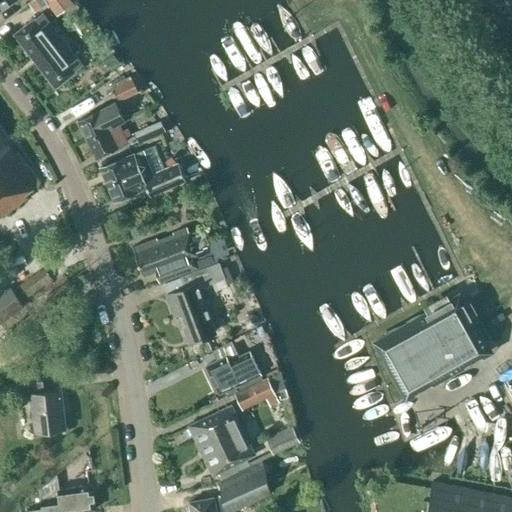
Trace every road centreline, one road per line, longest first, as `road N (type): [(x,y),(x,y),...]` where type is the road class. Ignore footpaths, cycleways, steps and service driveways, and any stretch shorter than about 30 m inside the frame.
road 1 (unclassified): [(148,511),(131,370),(83,221),(45,140),(0,80)]
road 2 (unclassified): [(511,147),(450,86),(411,0)]
